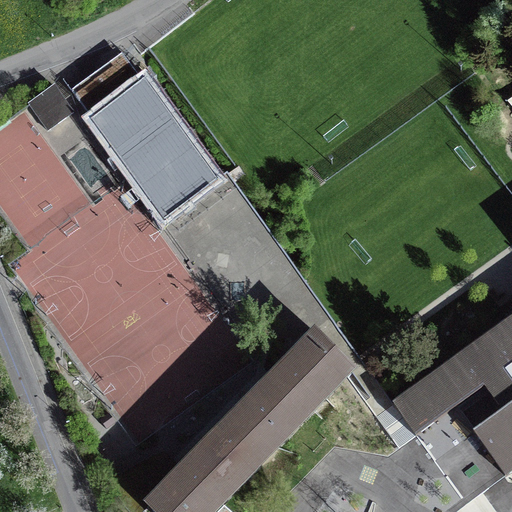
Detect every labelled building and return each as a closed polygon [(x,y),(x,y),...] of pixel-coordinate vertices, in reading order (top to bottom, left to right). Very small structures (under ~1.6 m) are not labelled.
[(316,334),(353,371),(145,82),(143,83),(126,60),(77,97),(92,119),(91,120),(236,321),(254,309),(277,339),(285,342),(277,361),(284,368),(316,334)] [(74,112),(54,86),(29,104),(48,131),(74,112)] [(511,314),(392,400),(467,505),(511,472),(511,314)] [(213,511),(222,503),(353,371),(316,334),(284,368),(277,361),(285,342),(277,339),(265,367),(275,377),(182,470),(165,454),(110,480),(132,511),(140,511),(148,505),(155,511),(213,511)] [(232,511),(222,503),(213,511),(232,511)]
